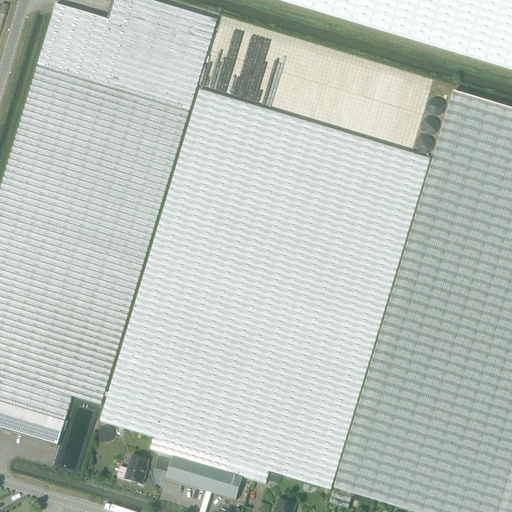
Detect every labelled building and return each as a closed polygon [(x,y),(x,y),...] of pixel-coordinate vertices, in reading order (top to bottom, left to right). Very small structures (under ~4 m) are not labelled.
[(217,21),(146,0),(115,0),(109,21),(56,5),(38,66),(0,190),(0,402),(65,422),(72,398),(101,406),(190,111),(217,21)] [(511,0),(277,0),(511,69),(511,0)] [(170,444),(270,473),(330,491),(430,160),(200,90),(100,423),(153,438),(150,451),(167,456),(170,444)] [(511,511),(511,109),(454,92),(334,489),(411,511),(511,511)] [(65,422),(0,402),(0,429),(57,447),(65,422)] [(267,485),(270,473),(170,444),(167,456),(173,458),(166,481),(236,502),(243,478),(267,485)] [(145,475),(149,462),(133,457),(125,481),(143,486),(146,476),(145,475)] [(293,511),(296,505),(279,501),(276,511),(293,511)]
